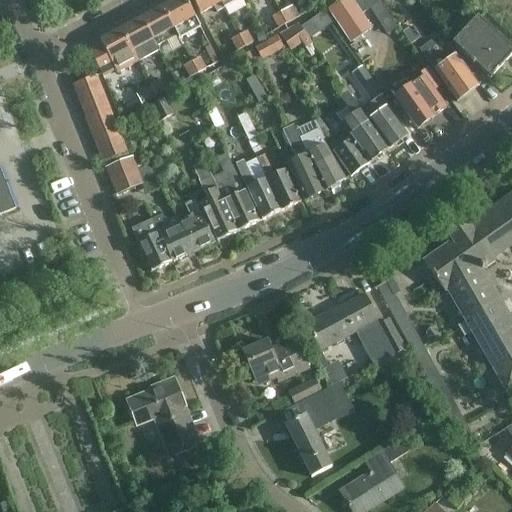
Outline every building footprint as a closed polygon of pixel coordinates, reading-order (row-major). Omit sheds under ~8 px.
[(184,0),(175,0),(162,8),(177,36),(179,39),(200,28),(184,0)] [(223,10),(218,0),(191,0),(200,15),(213,8),(216,14),(223,10)] [(218,0),(223,10),(241,0),(218,0)] [(342,0),(327,10),(350,43),(370,30),(360,15),(379,2),(377,0),(342,0)] [(293,6),(279,13),(285,24),(299,17),(293,6)] [(162,8),(141,19),(153,41),(156,47),(177,36),(162,8)] [(285,24),(279,13),(271,18),(277,29),(285,24)] [(455,47),(451,50),(477,86),(477,85),(485,77),(486,76),(489,78),(502,64),(499,60),(501,58),(505,60),(511,53),(511,50),(477,17),(452,44),(455,47)] [(141,19),(120,30),(137,62),(158,51),(156,47),(153,41),(141,19)] [(311,44),(298,25),(280,37),(290,51),(302,43),(305,48),(311,44)] [(120,30),(99,41),(101,46),(89,53),(103,77),(115,70),(116,73),(137,62),(120,30)] [(246,31),(238,36),(244,47),(252,42),(246,31)] [(244,47),(238,36),(230,40),(236,51),(244,47)] [(277,36),(260,45),(266,57),(283,48),(277,36)] [(477,86),(451,50),(430,65),(456,102),(477,87),(477,86)] [(200,58),(191,62),(197,73),(206,69),(200,58)] [(197,73),(191,62),(183,67),(189,78),(197,73)] [(351,75),(354,79),(371,103),(359,111),(388,151),(407,137),(372,88),(375,86),(362,67),(351,75)] [(440,87),(439,85),(427,69),(420,74),(422,78),(410,87),(405,80),(390,90),(395,98),(394,98),(417,130),(432,119),(432,118),(445,108),(433,92),(440,87)] [(71,85),(76,97),(99,88),(95,76),(71,85)] [(158,81),(150,85),(152,89),(151,89),(156,97),(164,92),(158,81)] [(99,88),(76,97),(81,109),(104,99),(99,88)] [(346,133),(329,145),(332,152),(350,177),(388,151),(359,111),(347,94),(340,99),(352,116),(340,124),(346,133)] [(104,99),(81,109),(85,120),(108,110),(104,99)] [(150,107),(159,123),(173,115),(164,99),(150,107)] [(108,110),(85,120),(89,130),(113,121),(108,110)] [(113,121),(89,130),(94,141),(117,132),(113,121)] [(314,121),(295,130),(302,145),(323,192),(330,188),(332,191),(340,187),(338,184),(345,180),(325,147),(318,130),(314,121)] [(302,145),(295,130),(293,126),(282,131),(282,132),(280,136),(285,146),(289,147),(292,153),(296,154),(298,158),(286,164),(304,201),(323,192),(302,145)] [(117,132),(94,141),(98,152),(121,143),(117,132)] [(121,143),(98,152),(102,163),(125,153),(121,143)] [(225,173),(211,179),(217,190),(237,233),(258,223),(238,180),(226,155),(218,159),(225,173)] [(265,155),(256,159),(266,179),(281,212),(301,203),(285,170),(274,176),(265,155)] [(104,169),(111,186),(115,184),(136,172),(136,171),(131,159),(104,169)] [(256,159),(245,164),(244,161),(235,165),(262,221),(281,212),(266,179),(256,159)] [(199,204),(202,211),(217,242),(237,233),(217,190),(211,179),(204,163),(193,168),(199,181),(198,181),(207,200),(199,204)] [(115,184),(111,186),(115,196),(141,185),(140,181),(154,176),(150,166),(136,171),(136,172),(115,184)] [(0,215),(3,215),(15,210),(0,171),(0,215)] [(450,241),(422,262),(423,263),(445,293),(446,291),(505,393),(511,389),(511,322),(481,269),(494,260),(493,258),(511,244),(511,193),(468,225),(466,222),(447,237),(450,241)] [(189,218),(177,224),(191,254),(213,244),(193,201),(184,206),(189,218)] [(150,221),(153,227),(170,264),(191,254),(177,224),(167,228),(162,216),(150,222),(150,221)] [(131,230),(137,242),(151,273),(170,264),(153,227),(150,221),(131,230)] [(329,313),(306,325),(320,352),(355,334),(373,366),(395,355),(379,325),(363,295),(329,314),(329,313)] [(389,320),(379,325),(395,355),(405,350),(389,320)] [(261,383),(306,364),(297,344),(272,355),(267,343),(257,348),(257,346),(245,351),(245,353),(242,354),(251,374),(256,371),(261,383)] [(160,418),(168,438),(176,457),(200,447),(184,409),(185,409),(173,379),(159,385),(160,388),(126,402),(136,427),(160,418)] [(294,405),(320,392),(314,380),(288,394),(294,405)] [(304,417),(284,427),(284,428),(285,427),(297,450),(294,452),(301,465),(303,464),(311,479),(331,469),(324,455),(309,426),(332,414),(321,393),(297,406),(298,407),(298,406),(304,417)] [(388,466),(408,454),(401,442),(364,465),(370,475),(339,495),(349,511),(368,511),(404,490),(388,466)] [(441,511),(434,503),(424,511),(441,511)]
